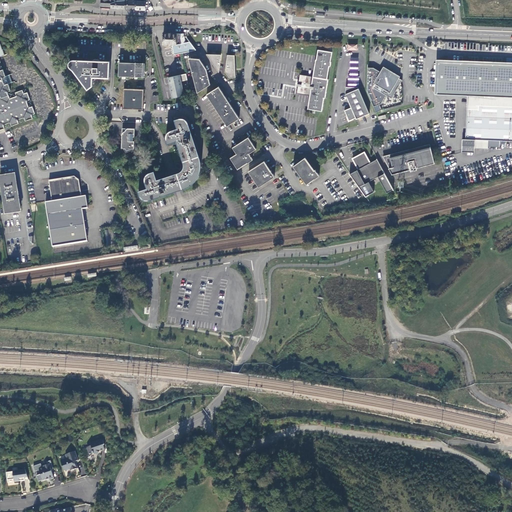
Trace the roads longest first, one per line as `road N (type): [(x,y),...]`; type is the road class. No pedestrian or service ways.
road 1 (unclassified): [(261,261),(260,324),(222,396),(126,471)]
road 2 (unclassified): [(511,205),(412,235),(261,261)]
road 3 (unclassified): [(249,65),(256,111),(295,146),(429,115)]
road 4 (secondary): [(42,24),(216,21),(239,28)]
road 5 (unclassified): [(152,325),(158,271),(261,261)]
road 6 (secondary): [(161,11),(42,12)]
